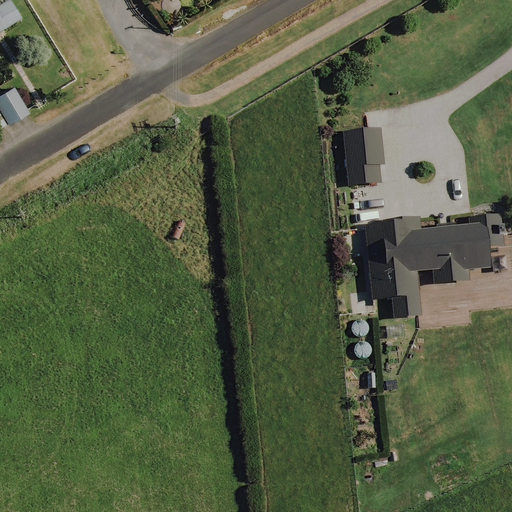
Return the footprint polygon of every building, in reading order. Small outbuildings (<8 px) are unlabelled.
[(0,27),(16,19),(6,0),(2,0),(0,1),(0,27)] [(192,3),(191,0),(170,0),(174,10),(192,3)] [(28,113),(14,89),(0,97),(0,108),(9,124),(28,113)] [(384,184),(380,133),(339,136),(343,187),(384,184)] [(423,219),(362,221),(365,302),(388,301),(389,325),(419,324),(417,280),(466,278),(466,267),(490,266),(489,225),(424,227),(423,219)] [(354,344),(370,342),(368,321),(351,323),(354,344)] [(370,342),(354,344),(356,362),(372,360),(370,342)]
